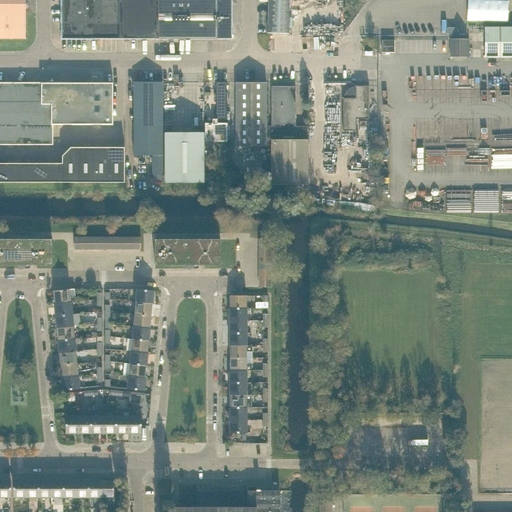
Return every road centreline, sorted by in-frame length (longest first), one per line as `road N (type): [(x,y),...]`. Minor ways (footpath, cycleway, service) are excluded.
road 1 (residential): [(215,462),(217,282),(171,282)]
road 2 (unclassified): [(43,59),(250,61)]
road 3 (residential): [(171,282),(154,461)]
road 4 (residential): [(54,460),(40,281)]
road 5 (residential): [(40,281),(171,282)]
road 6 (unclassified): [(250,61),(379,62)]
